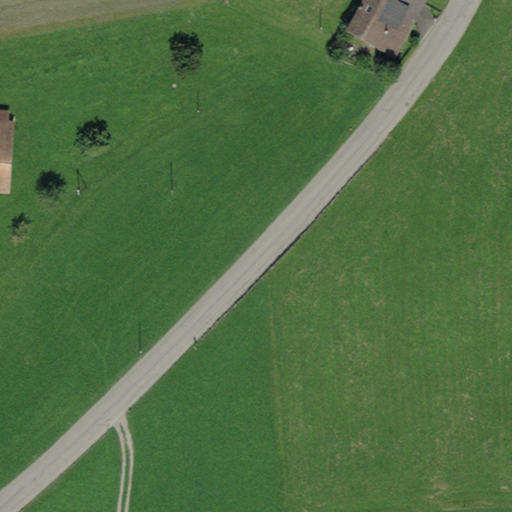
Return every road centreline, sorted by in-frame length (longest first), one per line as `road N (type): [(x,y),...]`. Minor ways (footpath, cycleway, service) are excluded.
road 1 (residential): [(0,500),(373,118),(460,0)]
road 2 (track): [(127,511),(134,467),(124,374)]
